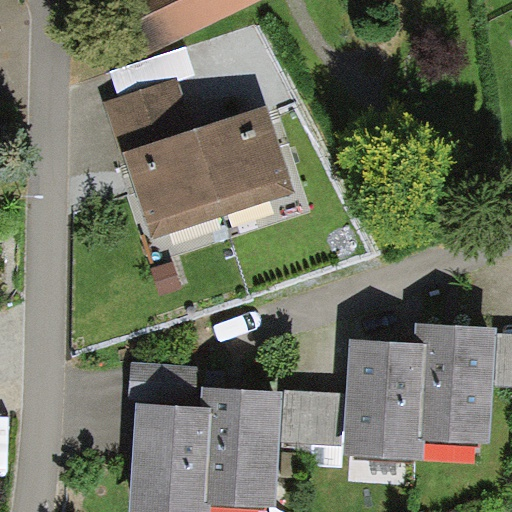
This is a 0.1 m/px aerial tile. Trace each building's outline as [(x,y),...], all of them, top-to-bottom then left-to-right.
[(114,0),(143,61),(270,0),(114,0)] [(137,185),(157,243),(295,196),(275,141),(265,114),(199,138),(180,86),(111,110),(137,185)] [(491,453),(494,387),(497,341),(450,338),(420,337),(420,354),(426,354),(421,450),(491,453)] [(511,341),(497,341),(494,387),(511,388),(511,341)] [(351,351),(349,398),(346,450),(345,465),(420,469),(421,450),(426,354),(420,354),(399,354),(351,351)] [(187,374),(132,372),(131,397),(186,399),(187,374)] [(285,395),(285,403),(282,447),(317,449),(320,397),(285,395)] [(317,449),(346,450),(349,398),(320,397),(317,449)] [(278,511),(282,447),(285,403),(236,400),(204,398),(203,420),(212,421),(205,511),(278,511)] [(205,511),(212,421),(203,420),(185,418),(143,415),(135,511),(205,511)]
